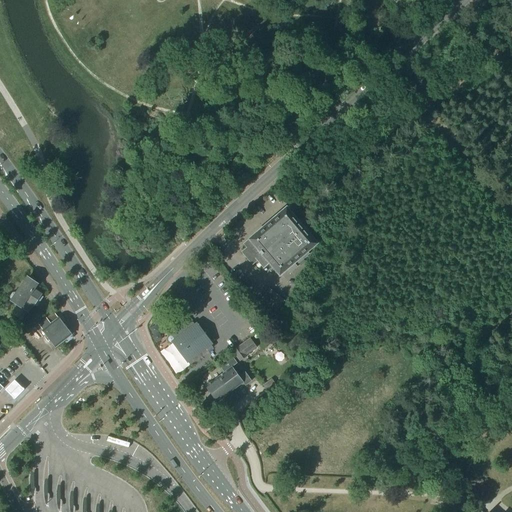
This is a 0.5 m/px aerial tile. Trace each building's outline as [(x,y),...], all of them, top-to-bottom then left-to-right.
[(316,244),(286,209),(252,239),(252,238),(244,245),(247,248),(242,253),(252,265),(257,261),(263,269),(270,263),(280,275),(287,269),(290,272),(296,267),(295,266),(308,255),(306,252),(316,244)] [(13,293),(11,297),(11,299),(13,300),(13,301),(17,304),(22,307),(23,307),(21,309),(18,313),(17,312),(12,318),(19,323),(28,311),(29,312),(30,310),(34,305),(41,295),(40,295),(33,290),(36,287),(37,285),(36,284),(36,281),(33,278),(30,280),(28,278),(27,281),(21,289),(17,294),(16,293),(15,293),(13,293)] [(273,316),(284,301),(270,290),(258,304),(273,316)] [(59,318),(54,313),(47,319),(47,318),(39,325),(43,330),(43,331),(47,336),(45,338),(48,342),(50,340),(56,348),(72,335),(71,335),(67,329),(67,328),(64,325),(59,319),(59,318)] [(187,328),(185,327),(175,334),(172,337),(168,340),(168,341),(169,342),(170,343),(171,344),(172,344),(174,344),(188,362),(206,349),(208,351),(213,347),(196,325),(195,327),(193,323),(187,328)] [(240,362),(247,357),(246,355),(256,348),(249,338),(239,346),(243,351),(236,356),(237,357),(240,362)] [(237,357),(236,356),(243,351),(239,346),(232,351),(237,357)] [(190,361),(188,362),(190,365),(208,351),(206,349),(190,361)] [(239,377),(232,367),(237,364),(233,359),(225,365),(226,367),(224,369),(226,372),(223,373),(219,377),(225,384),(226,383),(228,385),(231,383),(235,388),(243,383),(245,386),(251,381),(249,378),(245,372),(239,377)] [(16,377),(4,388),(14,398),(25,387),(16,377)] [(225,384),(219,377),(206,386),(217,402),(235,388),(231,383),(228,385),(226,383),(225,384)] [(267,393),(277,386),(271,379),(262,385),(267,393)]
